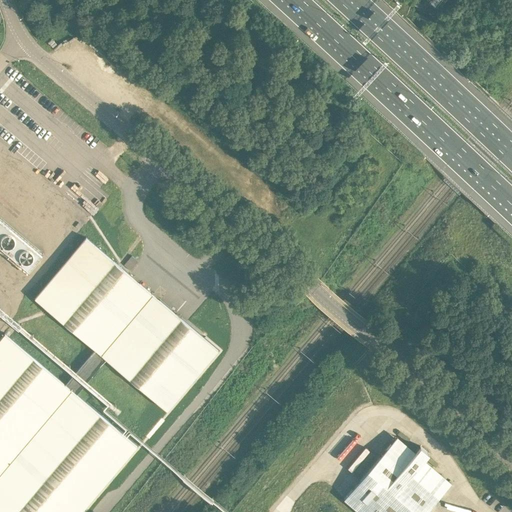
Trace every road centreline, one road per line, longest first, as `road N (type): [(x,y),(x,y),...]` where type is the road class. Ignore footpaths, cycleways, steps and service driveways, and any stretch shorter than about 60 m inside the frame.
road 1 (motorway): [(294,0),(511,199)]
road 2 (motorway): [(511,152),(343,0)]
